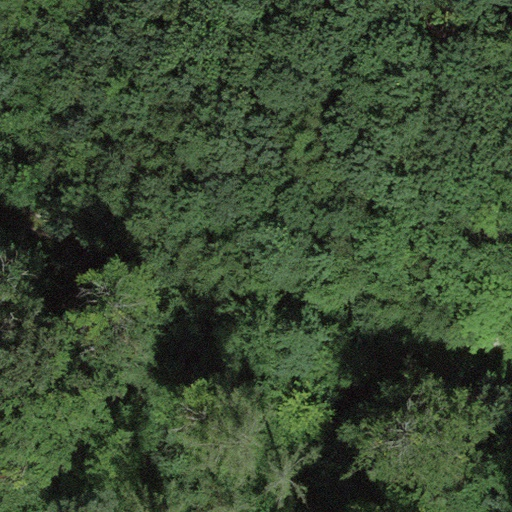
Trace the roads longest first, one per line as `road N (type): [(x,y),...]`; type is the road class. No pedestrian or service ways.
road 1 (track): [(511,335),(449,334),(348,301),(89,246),(0,206)]
road 2 (track): [(73,511),(70,443),(43,353),(0,292)]
